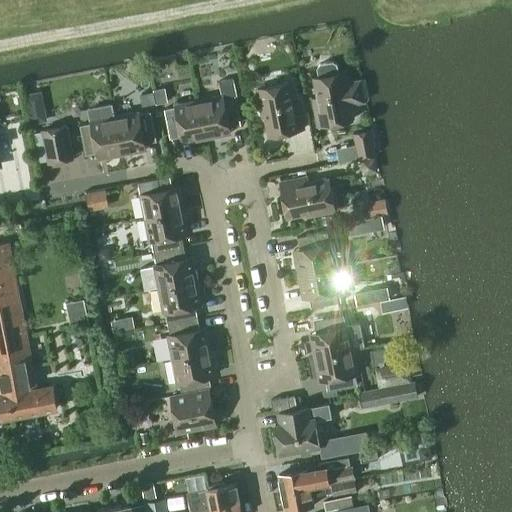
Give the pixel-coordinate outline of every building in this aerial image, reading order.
[(335,65),(331,62),(319,65),(316,69),(318,77),(313,78),(317,99),(312,100),(317,127),(352,120),(349,105),(363,102),(359,80),(347,83),(345,72),(337,73),(335,65)] [(293,104),(288,83),(256,90),(261,112),(264,111),(269,137),(304,130),(298,103),(293,104)] [(40,91),(23,94),(26,109),(43,105),(40,91)] [(155,104),(153,94),(142,96),(144,106),(155,104)] [(198,101),(205,139),(229,134),(228,128),(240,126),(234,95),(222,98),(221,97),(198,101)] [(182,144),(205,139),(198,101),(174,106),(174,108),(163,110),(169,140),(180,138),(182,144)] [(121,156),(114,118),(113,118),(112,115),(111,112),(107,110),(103,108),(99,109),(95,112),(93,115),(93,119),(93,122),(90,123),(90,124),(79,127),(85,157),(96,155),(97,160),(121,156)] [(114,118),(121,156),(145,151),(143,145),(155,143),(149,112),(137,115),(137,114),(114,118)] [(75,157),(67,124),(41,129),(42,132),(31,134),(37,163),(47,160),(47,163),(75,157)] [(367,128),(351,131),(356,155),(372,151),(367,128)] [(144,218),(182,211),(177,188),(172,189),(170,177),(139,183),(142,195),(140,195),(144,218)] [(307,184),(306,178),(280,183),(286,218),(312,213),(313,216),(334,212),(332,200),(342,198),(339,185),(329,187),(328,179),(307,184)] [(92,189),(85,191),(87,201),(89,209),(98,207),(95,189),(92,189)] [(384,199),(373,202),(376,216),(387,214),(384,199)] [(151,243),(153,254),(184,248),(181,236),(187,235),(182,211),(144,218),(149,243),(151,243)] [(329,217),(322,219),(323,225),(330,224),(329,217)] [(369,218),(346,222),(349,235),(371,231),(369,218)] [(299,250),(293,251),(298,275),(335,267),(331,243),(329,244),(326,232),(297,238),(299,250)] [(37,391),(9,243),(0,244),(0,415),(1,420),(56,409),(52,388),(37,391)] [(154,267),(158,289),(196,282),(192,258),(186,260),(184,248),(153,254),(155,266),(154,267)] [(104,250),(98,251),(100,262),(111,260),(110,254),(104,250)] [(335,267),(298,275),(303,298),(309,297),(311,309),(341,303),(340,296),(347,295),(346,290),(349,289),(353,282),(349,264),(335,267)] [(165,313),(167,324),(198,318),(195,306),(201,305),(196,282),(158,289),(163,313),(165,313)] [(369,291),(354,294),(356,305),(372,302),(369,291)] [(405,301),(404,297),(379,302),(381,313),(396,310),(394,303),(405,301)] [(316,333),(310,335),(315,358),(353,351),(364,348),(359,324),(348,327),(345,327),(343,316),(314,322),(316,333)] [(168,337),(173,360),(210,352),(206,329),(200,330),(198,318),(167,324),(170,337),(168,337)] [(353,351),(315,358),(319,381),(326,380),(328,392),(357,386),(355,374),(357,373),(353,351)] [(179,384),(181,395),(211,389),(212,389),(209,377),(215,376),(210,352),(173,360),(177,384),(179,384)] [(408,363),(392,366),(395,383),(411,380),(408,363)] [(414,382),(394,386),(397,400),(416,396),(414,382)] [(218,425),(211,389),(181,395),(171,397),(178,432),(218,425)] [(137,403),(135,393),(124,395),(126,405),(137,403)] [(296,407),(294,396),(270,401),(272,412),(296,407)] [(322,434),(318,407),(277,415),(279,425),(274,426),(279,454),(319,447),(317,435),(322,434)] [(278,475),(282,493),(353,479),(354,478),(352,465),(327,470),(326,466),(278,475)] [(356,492),(353,479),(282,493),(285,511),(314,505),(312,496),(332,492),(333,496),(356,492)] [(237,483),(189,492),(192,507),(192,510),(240,501),(237,483)] [(342,498),(323,501),(325,511),(331,511),(336,511),(354,508),(351,498),(343,500),(342,498)] [(157,499),(146,501),(148,511),(159,511),(159,507),(157,499)] [(242,511),(240,501),(192,510),(184,511),(242,511)]
